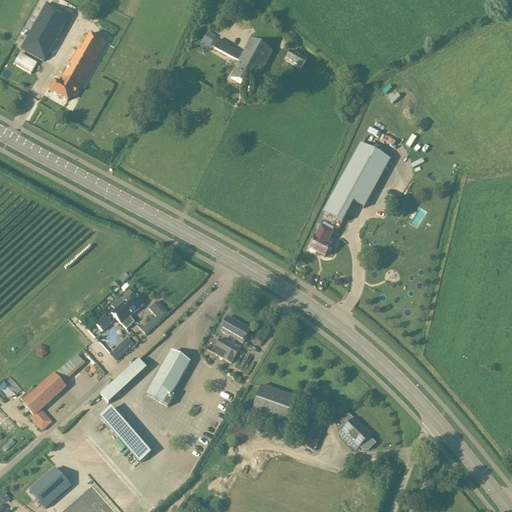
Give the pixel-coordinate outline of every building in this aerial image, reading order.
[(69,17),(46,4),(20,50),(43,63),(45,61),(49,54),(65,26),(69,19),(68,19),(69,17)] [(209,47),(215,36),(206,32),(201,43),(209,47)] [(71,96),(75,98),(106,44),(90,35),(81,52),(78,50),(58,85),(55,83),(49,93),(67,103),(71,96)] [(213,50),(224,56),(239,64),(231,81),(251,91),(259,75),(261,75),(273,53),(250,41),(243,55),(228,47),(218,41),(213,50)] [(288,62),(301,69),(306,61),(293,53),(288,62)] [(36,64),(19,55),(13,65),(30,75),(36,64)] [(0,70),(0,79),(10,85),(14,77),(0,70)] [(323,215),(324,216),(341,225),(342,226),(353,204),(363,210),(390,161),(361,145),(323,215)] [(334,237),(341,225),(324,216),(317,227),(321,229),(309,251),(325,259),(331,248),(326,245),(331,235),(334,237)] [(143,306),(133,295),(119,308),(119,307),(110,315),(125,331),(134,324),(129,319),(143,306)] [(155,318),(159,322),(168,314),(157,302),(148,310),(155,318)] [(105,315),(94,325),(102,332),(112,323),(105,315)] [(236,341),(243,345),(250,331),(228,318),(220,332),(230,338),(227,344),(220,340),(212,354),(231,364),(240,349),(233,345),(236,341)] [(134,345),(130,340),(112,356),(116,361),(134,345)] [(175,396),(193,363),(171,352),(147,395),(171,408),(177,397),(175,396)] [(61,383),(83,363),(77,356),(22,405),(34,417),(66,388),(61,383)] [(108,405),(127,387),(120,379),(101,396),(108,405)] [(289,429),(298,402),(261,388),(251,415),(289,429)] [(358,450),(360,448),(363,451),(368,452),(375,445),(369,439),(371,437),(354,420),(342,433),(358,450)] [(298,447),(314,453),(323,429),(306,424),(298,447)] [(150,455),(131,432),(118,442),(138,465),(150,455)] [(224,511),(252,511),(270,454),(276,456),(265,492),(285,498),(299,454),(247,438),(224,511)] [(381,468),(388,471),(390,465),(383,462),(381,468)] [(329,501),(336,481),(295,468),(289,488),(329,501)] [(52,511),(73,494),(57,476),(32,498),(44,511),(52,511)] [(333,505),(353,511),(356,511),(362,496),(339,488),(333,505)]
